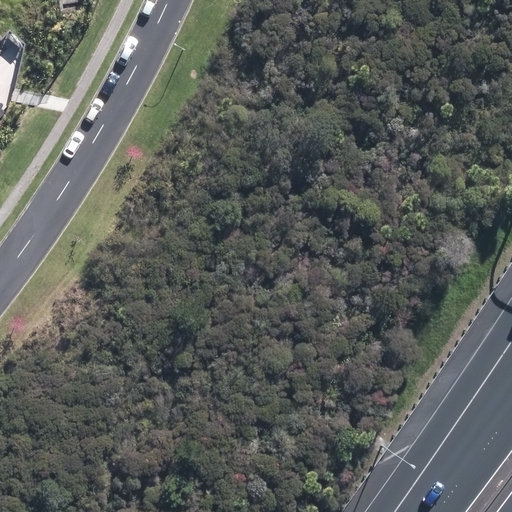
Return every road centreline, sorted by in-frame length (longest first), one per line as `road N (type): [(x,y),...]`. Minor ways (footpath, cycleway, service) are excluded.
road 1 (residential): [(0,278),(102,130),(164,0)]
road 2 (motorway): [(458,482),(511,370)]
